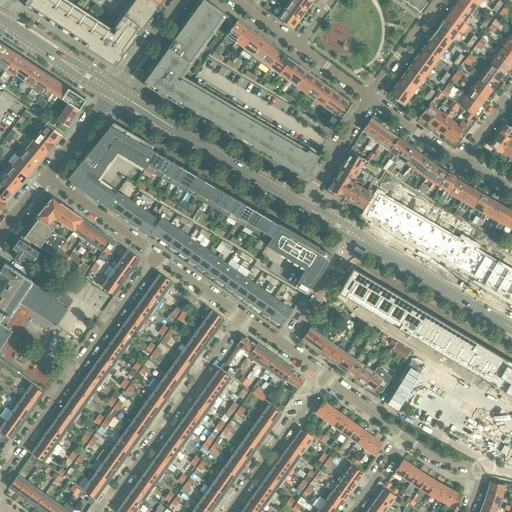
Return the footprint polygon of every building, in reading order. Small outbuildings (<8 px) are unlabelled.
[(151,0),(134,0),(130,6),(115,27),(117,29),(114,33),(99,23),(87,15),(75,8),(62,0),(26,0),(25,2),(38,11),(50,19),(62,26),(74,34),(86,42),(84,45),(115,66),(149,20),(152,16),(159,5),(151,0)] [(281,160),(280,162),(297,172),(298,170),(302,173),(303,172),(305,173),(304,174),(307,176),(319,155),(308,149),(306,152),(200,89),(181,78),(180,80),(177,78),(179,75),(180,75),(221,18),(225,21),(228,17),(229,17),(205,0),(202,0),(163,54),(159,60),(155,66),(154,67),(142,84),(182,107),(184,104),(200,113),(200,112),(202,113),(202,114),(220,125),(220,124),(222,125),(221,126),(239,136),(240,135),(242,136),(241,137),(259,148),(260,147),(261,148),(261,149),(273,156),(279,159),(279,158),(281,160)] [(291,0),(290,0),(284,9),(299,20),(306,11),(291,0)] [(310,0),(291,0),(306,11),(313,1),(310,0)] [(403,0),(420,11),(427,0),(403,0)] [(470,0),(457,0),(456,3),(471,14),(477,5),(470,0)] [(456,3),(449,11),(465,23),(471,14),(456,3)] [(299,20),(284,9),(278,18),(277,18),(293,29),(299,20)] [(449,11),(443,20),(458,31),(465,23),(449,11)] [(230,25),(233,20),(228,17),(225,21),(230,25)] [(227,35),(235,42),(246,27),(238,20),(237,20),(226,36),(227,35)] [(443,20),(436,29),(451,41),(458,31),(443,20)] [(495,29),(490,26),(487,30),(492,34),(495,29)] [(242,50),(243,50),(255,33),(246,27),(235,42),(244,48),(242,50)] [(436,29),(429,39),(445,50),(451,41),(436,29)] [(243,50),(251,57),(264,40),(255,33),(243,50)] [(506,43),(503,48),(511,54),(511,42),(507,38),(504,42),(506,43)] [(429,39),(423,48),(438,59),(445,50),(429,39)] [(253,55),(262,61),(272,46),(264,40),(251,57),(252,57),(253,55)] [(262,61),(270,67),(281,52),(272,46),(262,61)] [(0,56),(0,67),(4,70),(15,53),(6,47),(0,56)] [(423,48),(416,57),(431,68),(438,59),(423,48)] [(497,51),(495,54),(509,65),(511,61),(511,54),(503,48),(499,52),(497,51)] [(270,67),(279,74),(290,59),(281,52),(270,67)] [(4,70),(13,76),(24,59),(15,53),(4,70)] [(494,60),(491,64),(503,73),(509,65),(495,54),(492,58),(494,60)] [(416,57),(409,66),(424,77),(431,68),(416,57)] [(21,81),(22,82),(33,65),(24,59),(13,76),(21,81)] [(279,74),(288,80),(299,65),(290,59),(279,74)] [(485,67),(483,71),(497,81),(503,73),(491,64),(487,69),(485,67)] [(22,82),(31,88),(42,71),(33,65),(22,82)] [(288,80),(297,87),(308,72),(299,65),(288,80)] [(409,66),(402,76),(418,87),(424,77),(409,66)] [(41,94),(46,88),(52,77),(42,71),(31,88),(41,94)] [(482,76),(479,80),(491,89),(497,81),(483,71),(480,74),(482,76)] [(297,87),(305,93),(316,78),(308,72),(297,87)] [(402,76),(396,85),(411,96),(418,87),(402,76)] [(46,88),(61,98),(68,88),(52,77),(46,88)] [(305,93),(314,100),(325,85),(316,78),(305,93)] [(473,84),(471,87),(486,97),(491,89),(479,80),(475,85),(473,84)] [(314,100),(323,106),(334,91),(325,85),(314,100)] [(411,96),(396,85),(389,94),(388,94),(404,106),(404,105),(411,96)] [(470,92),(467,96),(480,106),(486,97),(471,87),(468,91),(470,92)] [(61,98),(68,103),(79,110),(85,99),(68,88),(61,98)] [(330,114),(342,97),(334,91),(323,106),(331,112),(330,114)] [(434,97),(435,97),(438,100),(439,100),(443,103),(447,98),(438,92),(434,97)] [(480,106),(467,96),(465,95),(459,104),(473,114),(480,106)] [(342,97),(330,114),(339,121),(352,104),(351,103),(351,104),(342,97)] [(420,117),(428,123),(437,111),(433,107),(435,105),(431,102),(420,117)] [(79,110),(68,103),(57,120),(61,122),(58,127),(64,131),(67,126),(68,126),(79,110)] [(41,110),(34,105),(31,109),(39,114),(41,110)] [(428,123),(437,129),(447,114),(444,112),(442,114),(437,111),(428,123)] [(437,129),(445,135),(454,123),(449,119),(451,117),(447,114),(437,129)] [(366,136),(370,139),(380,125),(371,118),(362,131),(367,135),(366,136)] [(501,153),(502,152),(510,138),(511,135),(510,134),(511,129),(511,119),(510,118),(506,124),(489,147),(501,154),(502,153),(501,153)] [(43,120),(36,129),(54,144),(61,135),(47,123),(43,120)] [(84,190),(111,209),(122,194),(121,194),(117,191),(116,193),(97,180),(96,180),(97,179),(101,173),(106,167),(105,167),(109,161),(110,161),(114,155),(113,154),(115,151),(145,168),(154,151),(151,149),(153,146),(113,122),(112,123),(101,137),(100,138),(96,143),(67,178),(84,190)] [(454,123),(445,135),(453,141),(465,125),(462,123),(459,127),(454,123)] [(374,140),(380,144),(389,131),(380,125),(370,139),(373,142),(374,140)] [(37,130),(30,138),(47,152),(54,144),(36,129),(37,130)] [(383,146),(389,150),(398,138),(389,131),(380,144),(378,145),(382,148),(383,146)] [(47,152),(30,138),(23,146),(40,160),(47,152)] [(383,168),(387,170),(406,144),(398,138),(389,150),(388,151),(394,154),(383,168)] [(502,152),(510,157),(511,154),(511,139),(510,138),(502,152)] [(400,159),(405,163),(415,150),(406,144),(387,170),(391,173),(400,159)] [(26,149),(19,157),(33,169),(40,160),(23,146),(23,147),(26,149)] [(350,151),(360,156),(361,154),(356,151),(357,149),(353,146),(350,151)] [(400,179),(404,181),(407,178),(409,174),(423,156),(415,150),(405,163),(410,166),(403,176),(400,179)] [(145,168),(153,173),(163,156),(154,151),(145,168)] [(350,151),(345,160),(360,169),(363,165),(375,173),(376,172),(382,175),(385,171),(370,162),(365,160),(360,156),(350,151)] [(365,160),(370,162),(375,155),(370,152),(365,160)] [(153,173),(161,178),(171,161),(163,156),(153,173)] [(416,171),(421,175),(431,162),(423,156),(409,174),(412,177),(416,171)] [(10,163),(9,163),(27,177),(33,169),(19,157),(12,165),(10,163)] [(345,160),(339,170),(349,176),(355,179),(360,169),(345,160)] [(161,178),(169,183),(179,166),(171,161),(161,178)] [(417,190),(421,192),(439,168),(431,162),(421,175),(426,178),(417,190)] [(9,163),(3,172),(20,185),(27,177),(9,163)] [(169,183),(178,187),(188,171),(179,166),(169,183)] [(433,183),(439,187),(447,173),(440,169),(439,168),(421,192),(425,194),(433,183)] [(334,192),(344,198),(353,182),(347,179),(349,176),(339,170),(327,190),(333,194),(334,192)] [(178,187),(186,192),(196,176),(188,171),(178,187)] [(5,174),(0,180),(0,183),(13,194),(20,185),(3,172),(2,172),(5,174)] [(365,183),(367,180),(369,175),(365,173),(361,180),(365,183)] [(437,202),(441,204),(455,179),(456,178),(447,173),(439,187),(444,189),(437,202)] [(362,188),(353,203),(354,203),(354,205),(357,206),(358,206),(363,208),(379,180),(370,175),(369,175),(367,180),(371,182),(366,190),(362,188)] [(186,192),(194,197),(204,180),(196,176),(186,192)] [(451,195),(456,198),(464,184),(455,179),(441,204),(444,206),(451,195)] [(194,197),(203,202),(212,185),(204,180),(194,197)] [(353,203),(362,188),(353,182),(344,198),(348,200),(349,202),(351,203),(353,203)] [(0,183),(0,197),(6,202),(13,194),(0,183)] [(129,196),(135,186),(128,183),(123,192),(129,196)] [(454,212),(458,214),(472,189),(464,184),(456,198),(461,200),(454,212)] [(203,202),(211,207),(221,190),(212,185),(203,202)] [(468,205),(473,208),(481,194),(472,189),(458,214),(462,216),(465,210),(468,205)] [(211,207),(219,212),(229,195),(221,190),(211,207)] [(378,193),(366,213),(511,298),(511,271),(473,249),(475,246),(463,239),(461,242),(378,193)] [(111,209),(121,216),(131,201),(122,194),(111,209)] [(472,222),(475,224),(490,199),(481,194),(473,208),(478,210),(472,222)] [(219,212),(228,217),(237,200),(229,195),(219,212)] [(42,210),(36,217),(53,229),(53,230),(60,234),(64,229),(59,226),(58,228),(55,226),(57,225),(51,221),(52,219),(56,219),(73,231),(82,218),(52,197),(47,203),(45,205),(46,205),(42,210)] [(486,214),(491,218),(499,204),(490,199),(475,224),(479,226),(482,220),(486,214)] [(228,217),(236,222),(246,205),(237,200),(228,217)] [(121,216),(130,223),(141,208),(131,201),(121,216)] [(491,234),(495,236),(510,210),(499,204),(491,218),(498,222),(491,234)] [(236,222),(244,226),(254,210),(246,205),(236,222)] [(130,223),(139,229),(150,214),(141,208),(130,223)] [(244,226),(252,231),(262,215),(254,210),(244,226)] [(505,226),(510,229),(511,225),(511,211),(510,210),(495,236),(499,238),(505,226)] [(139,229),(149,236),(161,218),(161,217),(159,220),(150,214),(139,229)] [(252,231),(261,236),(271,219),(262,215),(252,231)] [(53,229),(36,217),(33,221),(27,228),(22,236),(38,246),(44,249),(54,256),(55,255),(59,250),(67,239),(60,234),(53,230),(53,229)] [(91,225),(82,218),(73,231),(78,235),(77,236),(81,239),(91,225)] [(151,233),(160,239),(171,224),(161,218),(149,236),(151,233)] [(266,245),(266,246),(279,223),(278,224),(271,219),(261,236),(269,241),(266,245)] [(319,247),(279,223),(266,246),(305,268),(299,278),(297,281),(310,288),(314,282),(319,276),(331,255),(318,247),(319,247)] [(160,239),(169,246),(180,231),(171,224),(160,239)] [(100,231),(91,225),(81,239),(79,242),(89,249),(90,246),(90,245),(91,243),(100,231)] [(109,238),(100,231),(91,243),(90,245),(90,246),(94,248),(95,246),(100,250),(109,238)] [(169,246),(179,253),(189,238),(180,231),(169,246)] [(179,253),(188,259),(199,244),(189,238),(179,253)] [(21,258),(33,266),(41,254),(19,240),(14,248),(17,250),(15,253),(17,255),(15,258),(15,259),(18,261),(20,261),(21,258)] [(188,259),(197,266),(208,251),(199,244),(188,259)] [(62,258),(66,261),(69,257),(59,250),(55,255),(61,260),(62,258)] [(127,250),(120,260),(133,269),(140,259),(127,250)] [(197,266),(207,273),(217,257),(208,251),(197,266)] [(66,261),(75,268),(78,263),(81,259),(72,252),(69,257),(66,261)] [(207,273),(216,279),(227,264),(217,257),(207,273)] [(120,260),(114,269),(127,278),(133,269),(120,260)] [(78,263),(75,268),(84,274),(89,267),(83,262),(81,265),(78,263)] [(0,350),(13,331),(5,326),(13,315),(10,313),(18,301),(56,326),(73,301),(54,288),(43,281),(42,280),(42,281),(39,285),(38,286),(31,281),(10,268),(3,263),(0,268),(0,350)] [(216,279),(225,286),(236,271),(227,264),(216,279)] [(511,361),(354,267),(343,286),(402,322),(399,328),(410,335),(414,329),(507,386),(504,391),(511,396),(511,361)] [(114,269),(108,277),(121,286),(127,278),(114,269)] [(225,286),(234,292),(245,277),(236,271),(225,286)] [(159,273),(153,283),(167,293),(170,289),(168,288),(172,282),(159,273)] [(68,289),(76,295),(85,281),(76,276),(68,289)] [(121,286),(108,277),(101,287),(114,295),(121,286)] [(234,292),(244,299),(255,284),(245,277),(234,292)] [(153,283),(147,292),(152,295),(159,300),(163,295),(165,296),(167,293),(153,283)] [(244,299),(253,306),(264,290),(255,284),(244,299)] [(300,290),(305,293),(306,293),(309,289),(303,285),(300,290)] [(253,306),(262,312),(273,297),(264,290),(253,306)] [(147,292),(140,300),(154,310),(157,307),(155,306),(159,300),(152,295),(147,292)] [(273,297),(262,312),(272,319),(282,304),(273,297)] [(335,298),(332,303),(338,308),(342,303),(335,298)] [(140,300),(134,310),(146,319),(150,313),(152,314),(154,310),(140,300)] [(175,307),(173,311),(178,314),(184,305),(180,302),(177,307),(178,308),(177,309),(175,307)] [(282,304),(272,319),(281,326),(292,311),(282,304)] [(134,310),(127,318),(142,329),(144,325),(143,324),(146,319),(134,310)] [(211,311),(205,319),(218,328),(224,319),(211,310),(211,311)] [(166,319),(167,320),(171,323),(175,317),(178,314),(173,311),(170,314),(166,319)] [(345,317),(342,321),(346,324),(349,326),(352,321),(345,317)] [(123,325),(121,327),(134,336),(137,331),(139,332),(142,329),(127,318),(123,325)] [(205,319),(198,328),(211,337),(218,328),(205,319)] [(356,324),(356,325),(363,329),(366,325),(363,323),(358,320),(358,321),(356,324)] [(334,334),(337,336),(343,326),(340,324),(334,334)] [(366,325),(363,329),(370,334),(373,329),(370,327),(366,325)] [(193,331),(189,337),(204,347),(211,337),(198,328),(196,326),(192,331),(193,331)] [(121,327),(115,336),(129,346),(131,343),(130,342),(134,336),(121,327)] [(310,327),(301,340),(310,346),(319,334),(311,327),(310,327)] [(319,334),(310,346),(319,353),(328,340),(324,337),(319,334)] [(115,336),(108,345),(121,354),(125,349),(126,350),(129,346),(115,336)] [(237,345),(249,354),(256,345),(243,336),(240,340),(240,339),(239,341),(237,345)] [(186,341),(188,342),(185,346),(198,355),(204,347),(189,337),(186,341)] [(328,340),(319,353),(328,360),(337,347),(328,340)] [(252,361),(256,364),(266,349),(257,343),(256,345),(249,354),(248,356),(253,360),(252,361)] [(394,346),(392,349),(405,359),(410,351),(397,343),(396,343),(394,346)] [(108,345),(102,354),(116,364),(119,361),(117,360),(121,354),(108,345)] [(175,353),(179,355),(192,364),(198,355),(185,346),(182,351),(179,348),(175,353)] [(237,346),(225,363),(230,366),(241,350),(237,346)] [(337,347),(328,360),(337,366),(346,353),(337,347)] [(149,353),(145,350),(145,349),(143,348),(139,354),(145,358),(146,359),(147,357),(150,353),(149,353)] [(266,349),(256,364),(259,366),(261,365),(265,368),(274,355),(266,349)] [(346,353),(337,366),(346,372),(355,360),(355,359),(353,358),(346,353)] [(102,354),(96,363),(108,372),(112,367),(113,368),(116,364),(102,354)] [(179,355),(172,364),(185,374),(192,364),(179,355)] [(270,374),(274,377),(284,362),(274,355),(265,368),(271,372),(270,374)] [(355,360),(346,372),(355,379),(364,366),(361,364),(355,360)] [(293,369),(284,362),(274,377),(278,379),(279,378),(284,381),(285,379),(292,370),(293,369)] [(96,363),(89,372),(103,382),(106,379),(104,377),(108,372),(96,363)] [(172,364),(166,373),(179,382),(185,374),(172,364)] [(364,366),(355,379),(365,385),(374,372),(370,370),(369,370),(364,366)] [(218,369),(212,378),(226,388),(228,385),(226,384),(230,378),(218,369)] [(236,373),(233,376),(237,379),(241,373),(237,370),(236,373)] [(292,370),(285,379),(298,389),(301,385),(302,383),(305,379),(292,370)] [(89,372),(83,380),(96,389),(99,385),(101,386),(103,382),(89,372)] [(374,372),(365,385),(373,392),(376,389),(381,393),(386,386),(392,378),(386,374),(382,379),(378,376),(374,372)] [(166,373),(160,382),(173,391),(179,382),(166,373)] [(155,378),(149,385),(154,389),(160,381),(155,378)] [(212,378),(205,387),(218,396),(221,391),(223,392),(225,388),(225,389),(226,388),(212,378)] [(76,390),(91,400),(93,396),(91,395),(95,390),(96,389),(83,380),(76,390)] [(160,382),(154,391),(167,400),(173,391),(160,382)] [(252,393),(259,398),(262,393),(266,387),(268,384),(264,382),(262,384),(258,391),(255,389),(252,392),(252,393)] [(21,388),(19,391),(37,403),(44,394),(31,384),(26,391),(21,388)] [(133,390),(128,387),(124,392),(123,391),(121,395),(127,400),(129,396),(129,395),(133,390)] [(205,387),(199,396),(213,406),(215,403),(214,402),(218,396),(205,387)] [(76,390),(70,399),(82,408),(86,403),(88,404),(91,400),(76,390)] [(22,396),(17,403),(31,412),(37,403),(19,391),(18,393),(22,396)] [(115,391),(109,400),(114,403),(120,394),(115,391)] [(154,391),(147,400),(160,409),(167,400),(154,391)] [(199,396),(192,405),(205,414),(209,409),(210,410),(213,406),(199,396)] [(63,408),(78,418),(81,414),(79,413),(82,408),(70,399),(65,406),(63,408)] [(16,405),(11,411),(12,412),(24,421),(31,412),(17,403),(13,400),(12,402),(16,405)] [(152,417),(154,418),(160,409),(152,403),(147,400),(144,404),(141,409),(152,417)] [(313,411),(324,419),(332,408),(323,401),(320,406),(318,405),(313,411)] [(268,404),(262,413),(275,423),(281,414),(268,404)] [(120,408),(115,405),(113,408),(113,409),(110,413),(114,416),(117,411),(120,408)] [(192,405),(186,414),(200,424),(203,421),(201,420),(205,414),(192,405)] [(5,421),(18,430),(24,421),(12,412),(11,411),(7,408),(6,407),(0,415),(0,416),(6,421),(5,421)] [(63,408),(57,417),(70,426),(73,421),(75,422),(79,425),(82,421),(80,420),(78,418),(63,408)] [(324,419),(332,425),(340,413),(332,408),(324,419)] [(141,409),(134,418),(147,427),(154,418),(141,409)] [(262,413),(255,423),(268,432),(275,423),(262,413)] [(332,425),(340,431),(348,419),(340,413),(332,425)] [(186,414),(179,423),(192,432),(196,427),(197,428),(200,424),(186,414)] [(57,417),(50,426),(65,436),(67,432),(66,431),(70,426),(57,417)] [(147,427),(134,418),(132,421),(128,427),(141,436),(147,427)] [(340,431),(348,437),(357,425),(348,419),(340,431)] [(18,430),(5,421),(0,428),(0,430),(11,439),(18,430)] [(179,423),(173,432),(187,442),(190,439),(188,437),(192,432),(179,423)] [(249,431),(262,441),(268,432),(255,423),(252,428),(249,425),(248,425),(245,429),(245,430),(249,432),(249,431)] [(118,434),(121,436),(134,445),(141,436),(128,427),(124,424),(118,434)] [(348,437),(356,442),(365,431),(357,425),(348,437)] [(49,428),(44,435),(57,444),(61,439),(62,440),(65,436),(50,426),(49,428)] [(90,427),(83,436),(88,439),(91,435),(94,430),(90,427)] [(301,428),(294,438),(307,447),(310,444),(309,443),(313,437),(301,428)] [(249,431),(249,432),(243,440),(255,450),(262,441),(249,431)] [(361,446),(365,448),(373,437),(365,431),(356,442),(355,445),(353,446),(358,450),(361,446)] [(96,432),(90,441),(94,444),(100,435),(96,432)] [(187,442),(173,432),(167,441),(179,450),(183,445),(185,446),(187,442)] [(208,438),(205,441),(210,445),(212,441),(216,435),(212,432),(208,438)] [(44,435),(38,444),(50,453),(52,454),(55,450),(53,449),(56,444),(57,444),(44,435)] [(88,439),(83,436),(81,440),(77,445),(82,448),(88,439)] [(121,436),(115,445),(128,454),(134,445),(121,436)] [(373,437),(365,448),(375,456),(380,450),(378,448),(382,443),(373,437)] [(294,438),(288,446),(300,455),(304,450),(305,451),(307,447),(294,438)] [(243,440),(236,450),(249,459),(255,450),(243,440)] [(160,450),(174,460),(177,457),(175,455),(179,450),(167,441),(160,450)] [(52,454),(50,453),(38,444),(31,453),(44,462),(48,456),(49,458),(52,454)] [(115,445),(109,454),(122,463),(128,454),(115,445)] [(503,445),(500,452),(504,454),(508,448),(503,445)] [(288,446),(281,456),(295,466),(298,462),(296,461),(300,455),(288,446)] [(233,454),(230,459),(243,468),(249,459),(236,450),(232,447),(229,451),(233,454)] [(323,453),(320,456),(324,459),(327,456),(331,450),(328,447),(323,453)] [(83,449),(77,459),(81,462),(88,452),(83,449)] [(160,450),(154,459),(166,468),(170,463),(171,464),(174,460),(160,450)] [(109,454),(102,463),(115,472),(122,463),(109,454)] [(281,456),(274,465),(287,473),(291,468),(293,469),(295,466),(281,456)] [(350,461),(353,464),(357,466),(359,462),(352,457),(350,461)] [(154,459),(147,468),(162,478),(164,474),(163,473),(166,468),(154,459)] [(230,459),(223,467),(236,477),(243,468),(230,459)] [(394,473),(401,477),(410,465),(403,459),(394,473)] [(69,466),(65,463),(64,462),(60,468),(58,472),(62,475),(69,466)] [(71,468),(75,471),(76,471),(79,466),(74,462),(71,468)] [(102,463),(96,472),(109,481),(115,472),(102,463)] [(350,463),(343,473),(357,482),(363,473),(351,465),(351,464),(350,463)] [(274,465),(268,474),(282,484),(285,480),(283,479),(287,473),(274,465)] [(403,477),(410,482),(418,470),(410,465),(401,477),(402,478),(403,477)] [(223,467),(217,477),(230,486),(236,477),(223,467)] [(70,468),(63,478),(67,481),(75,471),(71,468),(70,468)] [(147,468),(141,477),(154,486),(157,480),(159,482),(162,478),(147,468)] [(341,478),(338,482),(350,491),(357,482),(343,473),(337,468),(334,473),(341,478)] [(296,473),(302,478),(305,474),(299,469),(296,473)] [(313,479),(317,481),(321,475),(323,476),(325,474),(320,470),(313,479)] [(415,485),(418,487),(427,476),(419,471),(418,470),(410,482),(411,482),(406,489),(409,492),(411,493),(415,485)] [(96,472),(89,481),(102,490),(109,481),(96,472)] [(268,474),(262,482),(274,491),(278,486),(280,487),(282,484),(268,474)] [(9,488),(18,494),(27,481),(18,475),(9,488)] [(58,475),(55,480),(59,482),(61,479),(66,483),(67,481),(63,478),(58,475)] [(427,476),(418,487),(415,493),(419,496),(421,497),(424,491),(428,494),(436,481),(429,477),(427,476)] [(102,490),(89,481),(84,477),(77,486),(96,499),(102,490)] [(141,477),(134,486),(149,496),(151,492),(150,491),(154,486),(141,477)] [(217,477),(210,486),(224,494),(230,486),(217,477)] [(488,490),(487,491),(502,496),(505,485),(498,483),(498,482),(490,480),(488,490)] [(18,494),(27,501),(36,488),(27,481),(18,494)] [(430,495),(437,499),(444,486),(439,483),(436,481),(428,494),(430,495)] [(180,491),(184,493),(186,495),(190,490),(188,489),(191,485),(186,482),(184,485),(184,486),(182,488),(180,491)] [(262,482),(255,491),(269,502),(272,498),(270,497),(274,491),(262,482)] [(327,489),(331,492),(334,487),(329,483),(328,482),(325,487),(326,488),(327,488),(327,489)] [(334,487),(331,492),(344,501),(350,491),(338,482),(335,486),(334,487)] [(305,487),(300,483),(294,492),(298,495),(302,490),(305,487)] [(134,486),(128,495),(141,504),(144,498),(146,500),(149,496),(134,486)] [(210,486),(207,490),(204,494),(217,503),(224,494),(210,486)] [(437,499),(446,503),(453,491),(444,486),(437,499)] [(383,487),(376,497),(390,507),(393,509),(396,505),(391,502),(395,496),(383,487)] [(27,501),(36,507),(45,494),(36,488),(27,501)] [(255,491),(248,501),(261,510),(265,504),(267,505),(269,502),(255,491)] [(453,491),(446,503),(445,504),(451,507),(453,508),(454,509),(461,495),(453,491)] [(484,500),(484,501),(498,507),(502,496),(487,491),(484,500)] [(331,492),(325,500),(338,509),(344,501),(331,492)] [(36,507),(42,511),(45,511),(54,501),(45,494),(36,507)] [(204,494),(198,504),(209,511),(211,511),(217,503),(204,494)] [(128,495),(122,504),(132,511),(137,511),(138,510),(137,509),(141,504),(128,495)] [(300,497),(294,506),(298,509),(301,505),(302,506),(306,501),(300,497)] [(320,497),(314,506),(322,511),(335,511),(338,509),(325,500),(320,497)] [(376,497),(370,505),(379,511),(384,511),(386,509),(388,510),(390,507),(376,497)] [(45,511),(58,511),(63,507),(54,501),(45,511)] [(243,509),(246,511),(259,511),(261,510),(248,501),(243,509)] [(480,509),(480,511),(482,511),(496,511),(498,508),(498,507),(484,501),(480,509)] [(407,511),(412,505),(409,503),(408,503),(403,511),(401,511),(407,511)]
